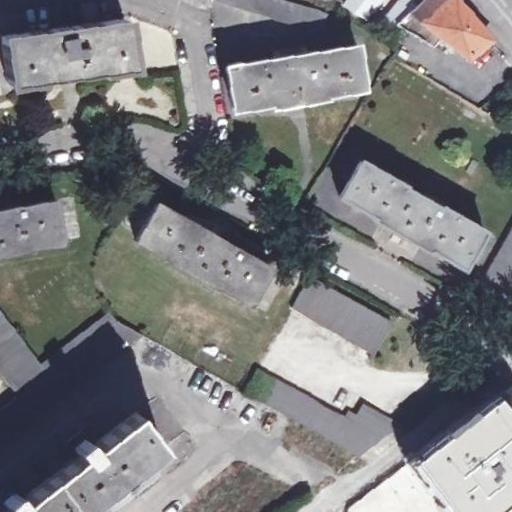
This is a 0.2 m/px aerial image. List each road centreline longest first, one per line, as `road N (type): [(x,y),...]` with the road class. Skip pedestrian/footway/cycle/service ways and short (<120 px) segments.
road 1 (residential): [(511,344),(136,136),(84,136),(0,153)]
road 2 (residential): [(511,372),(319,511)]
